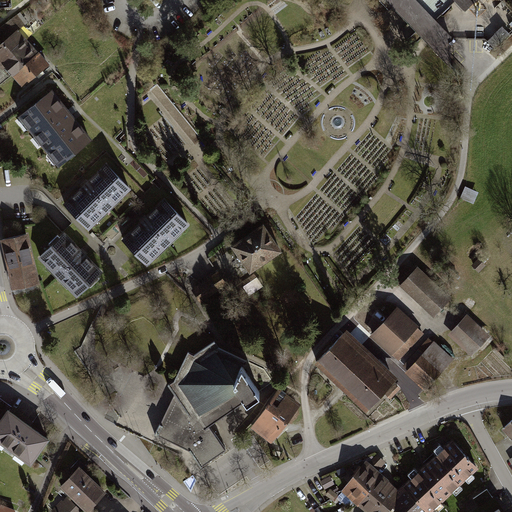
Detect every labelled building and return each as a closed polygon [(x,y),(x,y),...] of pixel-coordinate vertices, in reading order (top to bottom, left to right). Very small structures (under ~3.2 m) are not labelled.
[(378,0),(389,11),(393,7),(386,0),(378,0)] [(386,0),(393,7),(413,29),(450,67),(451,64),(451,38),(449,35),(428,13),(414,0),(452,0),(464,12),(476,0),(386,0)] [(7,38),(0,43),(0,70),(1,72),(6,67),(23,88),(51,65),(19,28),(28,21),(21,13),(1,30),(7,38)] [(53,81),(16,109),(52,157),(89,130),(84,123),(53,81)] [(101,110),(84,123),(89,130),(92,134),(94,132),(103,143),(117,132),(101,110)] [(88,184),(67,203),(90,227),(131,188),(108,164),(88,184)] [(147,217),(125,239),(148,263),(188,223),(165,199),(147,217)] [(265,225),(233,246),(251,272),(282,251),(265,225)] [(66,233),(41,256),(77,295),(90,283),(102,272),(84,252),(66,233)] [(31,234),(3,239),(12,287),(39,283),(31,234)] [(473,267),(480,273),(486,266),(479,260),(473,267)] [(416,264),(398,283),(435,317),(452,299),(416,264)] [(217,272),(193,288),(203,301),(226,285),(217,272)] [(399,308),(372,335),(398,361),(425,333),(399,308)] [(467,314),(449,333),(471,354),(489,335),(467,314)] [(393,382),(398,376),(348,331),(318,364),(367,409),(383,391),(391,398),(400,388),(393,382)] [(431,339),(401,371),(425,393),(454,361),(431,339)] [(191,452),(202,467),(227,451),(211,425),(239,407),(254,397),(274,383),(265,369),(246,361),(219,348),(215,342),(194,356),(189,353),(176,381),(169,386),(175,394),(155,435),(191,452)] [(280,389),(252,427),(272,441),(300,403),(280,389)] [(0,411),(5,404),(7,405),(10,402),(0,395),(0,411)] [(5,404),(0,411),(0,440),(28,461),(47,435),(7,405),(5,404)] [(511,419),(502,429),(511,439),(511,419)] [(154,445),(139,438),(150,454),(154,445)] [(367,462),(343,490),(369,511),(388,511),(393,508),(396,511),(432,511),(479,468),(452,442),(444,449),(440,444),(434,450),(438,454),(399,492),(375,470),(384,461),(378,456),(370,465),(367,462)] [(71,468),(75,472),(62,487),(71,495),(64,503),(62,502),(55,509),(54,509),(53,511),(54,511),(83,511),(103,491),(84,473),(88,469),(78,460),(71,468)]
